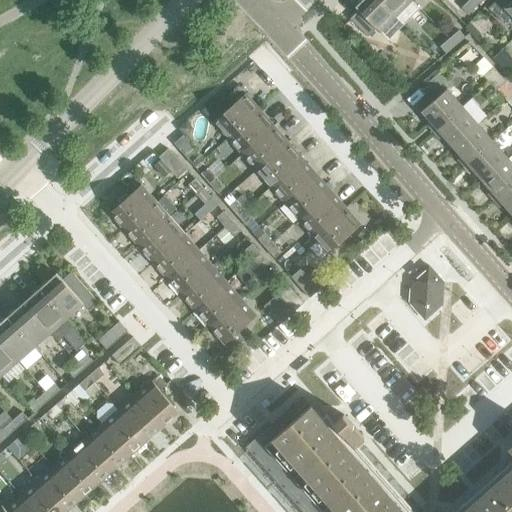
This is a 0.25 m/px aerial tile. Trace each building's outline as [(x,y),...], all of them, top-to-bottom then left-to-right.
[(395,16),(378,0),(361,0),(354,7),(358,11),(349,19),(367,37),(376,28),(379,32),(395,16)] [(409,0),(378,0),(395,16),(410,1),(409,0)] [(476,6),(470,0),(468,0),(461,8),(467,15),(476,6)] [(511,15),(511,0),(496,0),(488,8),(503,24),(511,15)] [(458,31),(448,39),(455,46),(464,38),(458,31)] [(455,46),(448,39),(439,47),(445,54),(455,46)] [(482,57),(471,68),(481,78),(482,76),(491,68),(482,57)] [(482,76),(488,83),(498,74),(491,68),(482,76)] [(498,74),(488,83),(495,90),(504,81),(498,74)] [(437,75),(426,84),(433,91),(443,81),(437,75)] [(511,89),(504,81),(495,90),(504,100),(511,92),(511,89)] [(237,87),(232,91),(239,99),(244,94),(237,87)] [(427,126),(433,132),(461,107),(446,89),(421,111),(431,122),(427,126)] [(213,121),(228,138),(259,111),(244,94),(239,99),(232,91),(217,104),(224,112),(213,121)] [(442,136),(452,146),(476,124),(461,107),(433,132),(439,139),(442,136)] [(228,138),(242,154),(273,127),(259,111),(228,138)] [(186,122),(178,129),(184,137),(193,129),(186,122)] [(457,160),(463,166),(491,141),(476,124),(452,146),(461,157),(457,160)] [(242,154),(256,170),(287,144),(273,127),(242,154)] [(173,144),(191,165),(201,156),(183,135),(173,144)] [(472,170),(482,180),(507,158),(491,141),(463,166),(469,173),(472,170)] [(256,170),(271,187),(301,160),(287,144),(256,170)] [(158,157),(176,178),(185,170),(167,149),(158,157)] [(201,156),(191,165),(194,168),(203,159),(201,156)] [(487,194),(493,201),(511,184),(511,164),(507,158),(482,180),(491,191),(487,194)] [(271,187),(285,203),(315,176),(301,160),(271,187)] [(200,174),(208,184),(215,178),(207,169),(200,174)] [(285,203),(299,219),(330,192),(315,176),(285,203)] [(215,178),(208,184),(217,193),(223,188),(215,178)] [(187,186),(196,195),(202,189),(194,180),(187,186)] [(503,204),(511,215),(511,214),(511,184),(493,201),(499,207),(503,204)] [(109,213),(124,229),(154,203),(140,186),(109,213)] [(202,189),(196,195),(204,204),(211,199),(202,189)] [(301,246),(313,235),(344,209),(330,192),(299,219),(287,230),(301,246)] [(204,204),(193,214),(200,221),(217,206),(211,199),(204,204)] [(229,207),(237,216),(243,211),(235,201),(229,207)] [(124,229),(138,246),(169,219),(154,203),(124,229)] [(344,209),(313,235),(328,252),(359,225),(344,209)] [(243,211),(237,216),(245,226),(252,220),(243,211)] [(216,218),(224,228),(231,222),(222,212),(216,218)] [(138,246),(152,262),(183,235),(169,219),(138,246)] [(231,222),(224,228),(225,229),(232,237),(239,231),(231,222)] [(225,229),(216,236),(224,244),(232,237),(225,229)] [(257,239),(265,249),(272,243),(264,234),(257,239)] [(152,262),(166,278),(197,251),(183,235),(152,262)] [(272,243),(265,249),(274,258),(280,253),(272,243)] [(244,251),(253,260),(259,254),(251,245),(244,251)] [(166,278),(181,294),(211,268),(197,251),(166,278)] [(259,254),(253,260),(261,269),(268,264),(259,254)] [(253,260),(236,275),(244,284),(253,276),(258,282),(273,269),(268,264),(261,269),(253,260)] [(409,303),(424,320),(441,305),(442,283),(428,266),(411,280),(409,303)] [(181,294),(195,311),(226,284),(211,268),(181,294)] [(290,277),(309,298),(318,290),(306,276),(300,269),(290,277)] [(312,270),(306,276),(318,290),(324,285),(325,284),(312,270)] [(56,273),(39,288),(66,319),(82,304),(87,310),(96,302),(70,272),(61,280),(56,273)] [(275,291),(293,312),(303,304),(284,283),(275,291)] [(195,311),(209,327),(240,300),(226,284),(195,311)] [(22,302),(49,333),(57,342),(63,337),(75,351),(86,342),(74,328),(66,319),(39,288),(22,302)] [(240,300),(209,327),(224,344),(238,332),(255,317),(240,300)] [(22,302),(6,317),(33,347),(49,333),(22,302)] [(6,317),(0,322),(0,342),(17,361),(33,347),(6,317)] [(97,340),(106,350),(127,331),(118,322),(97,340)] [(238,332),(224,344),(230,351),(244,339),(238,332)] [(111,356),(119,365),(140,347),(132,337),(111,356)] [(0,342),(0,374),(1,376),(17,361),(0,342)] [(86,355),(77,364),(82,370),(92,362),(86,355)] [(82,370),(77,364),(67,372),(73,378),(82,370)] [(97,368),(88,376),(93,383),(103,374),(97,368)] [(93,383),(88,376),(78,385),(84,391),(88,388),(93,383)] [(158,376),(151,382),(159,391),(166,385),(158,376)] [(151,382),(134,396),(161,427),(178,412),(159,391),(151,382)] [(93,383),(88,388),(94,394),(99,389),(93,383)] [(54,384),(44,392),(50,399),(60,390),(54,384)] [(78,385),(72,390),(81,401),(82,402),(89,396),(84,391),(78,385)] [(72,390),(65,396),(71,403),(74,407),(81,401),(72,390)] [(50,399),(44,392),(35,400),(41,407),(50,399)] [(65,396),(55,405),(61,411),(71,403),(65,396)] [(134,396),(118,410),(145,441),(161,427),(134,396)] [(403,511),(302,396),(273,422),(281,431),(253,456),(260,464),(261,466),(274,480),(275,482),(276,482),(288,496),(288,497),(290,498),(302,511),(403,511)] [(33,398),(25,405),(33,414),(41,407),(35,400),(33,398)] [(61,411),(55,405),(46,413),(52,420),(61,411)] [(118,410),(102,425),(129,455),(145,441),(118,410)] [(21,412),(12,421),(17,427),(27,419),(21,412)] [(333,423),(354,447),(363,438),(343,415),(333,423)] [(17,427),(12,421),(2,429),(8,435),(17,427)] [(32,425),(23,433),(29,440),(38,432),(32,425)] [(102,425),(86,439),(113,470),(129,455),(102,425)] [(29,440),(23,433),(13,442),(19,448),(29,440)] [(86,439),(69,453),(96,484),(113,470),(86,439)] [(69,453),(53,468),(80,498),(96,484),(69,453)] [(53,468),(37,482),(63,511),(64,511),(80,498),(53,468)] [(511,511),(511,468),(461,511),(511,511)] [(63,511),(37,482),(21,496),(34,511),(63,511)] [(34,511),(21,496),(5,510),(5,511),(34,511)]
